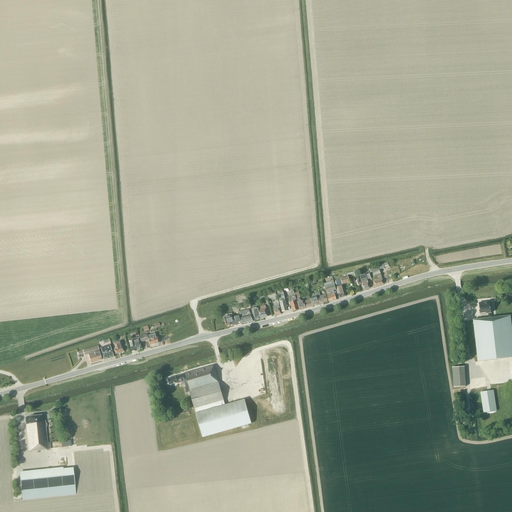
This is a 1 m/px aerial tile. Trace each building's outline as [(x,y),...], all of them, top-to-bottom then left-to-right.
[(398,263),(401,272),(404,271),(402,266),(407,264),(406,261),(398,263)] [(381,277),(379,266),(371,268),(368,269),(369,273),(372,272),(373,276),(377,275),(377,278),(380,277),(380,279),(374,281),(375,287),(383,284),(382,278),(381,277)] [(367,281),(367,280),(365,274),(360,276),(361,281),(364,290),(370,288),(367,281)] [(342,286),(342,285),(349,282),(348,277),(340,279),(341,279),(335,281),(338,292),(337,292),(339,298),(340,298),(346,296),(344,292),(345,291),(344,289),(343,289),(343,288),(343,286),(342,286)] [(336,290),(334,283),(333,281),(330,282),(331,284),(324,286),(327,294),(326,295),(327,297),(328,302),(336,300),(334,292),(333,291),(336,290)] [(300,298),(298,290),(298,288),(293,290),(296,299),(299,310),(305,308),(313,306),(311,299),(303,301),(303,300),(300,301),(299,298),(300,298)] [(279,305),(278,297),(277,295),(276,295),(275,291),(267,293),(268,299),(275,297),(275,298),(276,298),(277,302),(273,303),(274,306),(274,307),(273,307),(274,311),(274,310),(275,316),(281,314),(279,306),(279,305)] [(295,297),(294,293),(293,291),(291,292),(292,296),(289,297),(289,299),(293,311),(299,310),(296,299),(295,297)] [(287,311),(285,300),(283,292),(278,294),(282,312),(287,311)] [(313,306),(319,304),(323,303),(323,302),(327,301),(325,295),(320,296),(319,292),(315,293),(316,296),(310,298),(311,299),(313,306)] [(510,316),(491,318),(490,302),(479,303),(480,313),(485,313),(485,314),(488,314),(488,318),(473,320),(478,362),(511,357),(511,331),(510,316)] [(254,320),(268,317),(265,306),(252,309),(254,320)] [(248,310),(239,312),(240,316),(242,324),(252,321),(251,314),(249,315),(248,310)] [(231,316),(225,317),(226,321),(227,326),(233,325),(233,326),(242,324),(240,316),(235,317),(235,318),(232,319),(232,316),(231,316)] [(158,343),(157,341),(158,340),(159,340),(158,338),(157,337),(156,337),(155,334),(147,336),(146,334),(139,336),(141,342),(148,340),(149,345),(158,343)] [(142,349),(139,340),(138,337),(132,339),(133,341),(129,342),(131,352),(142,349)] [(115,354),(124,352),(122,347),(123,347),(122,345),(120,340),(114,342),(115,347),(113,348),(115,354)] [(104,360),(113,357),(110,345),(100,348),(104,360)] [(101,360),(97,346),(86,349),(82,350),(82,351),(83,354),(84,356),(88,354),(91,363),(101,360)] [(219,383),(218,383),(213,365),(182,374),(182,375),(167,379),(169,385),(182,382),(183,385),(185,384),(187,392),(189,392),(194,409),(195,409),(196,413),(196,414),(202,437),(251,423),(244,400),(225,405),(224,400),(219,383)] [(466,387),(464,367),(452,367),(453,388),(466,387)] [(483,413),(496,411),(493,390),(480,392),(483,413)] [(44,421),(45,421),(45,415),(41,416),(41,415),(29,417),(25,418),(29,451),(48,449),(46,428),(47,427),(47,424),(45,423),(44,421)] [(22,500),(76,494),(73,468),(63,469),(19,474),(22,500)]
